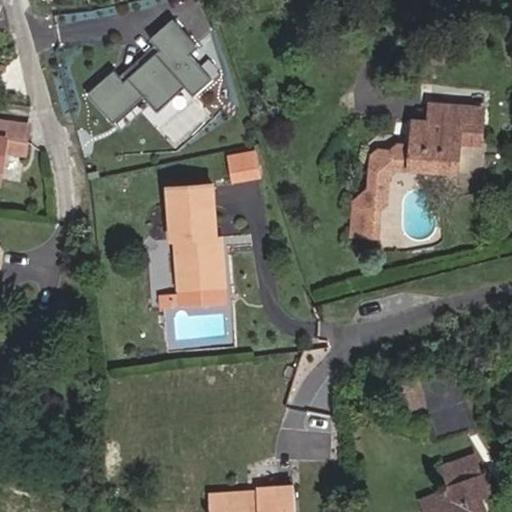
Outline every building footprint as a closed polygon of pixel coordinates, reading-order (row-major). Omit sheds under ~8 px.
[(197,93),(214,75),(190,52),(197,44),(169,18),(148,40),(159,50),(127,84),(116,75),(92,101),(120,127),(147,98),(155,105),(163,112),(188,85),(197,93)] [(424,114),(424,130),(438,130),(439,116),(424,114)] [(477,117),(439,116),(438,130),(424,130),(406,130),(407,147),(386,162),(373,162),(367,167),(364,200),(349,213),(346,247),(372,249),(375,221),(381,216),(384,189),(392,181),(405,181),(420,181),(421,186),(435,186),(436,181),(452,181),(454,152),(475,150),(477,117)] [(0,144),(0,194),(14,196),(17,168),(38,170),(40,138),(10,135),(9,146),(0,144)] [(253,182),(249,168),(225,175),(229,189),(253,182)] [(176,280),(177,297),(211,296),(210,246),(201,246),(201,196),(156,197),(158,252),(163,251),(163,279),(176,280)] [(10,249),(0,236),(0,271),(8,266),(10,249)] [(176,280),(163,279),(162,297),(146,297),(147,312),(211,309),(211,296),(177,297),(176,280)] [(434,497),(421,456),(409,459),(424,510),(433,508),(430,498),(434,497)] [(470,511),(467,501),(485,496),(479,477),(475,477),(470,461),(441,469),(445,485),(441,486),(447,511),(470,511)] [(209,502),(208,511),(290,511),(290,497),(249,497),(249,503),(209,502)]
